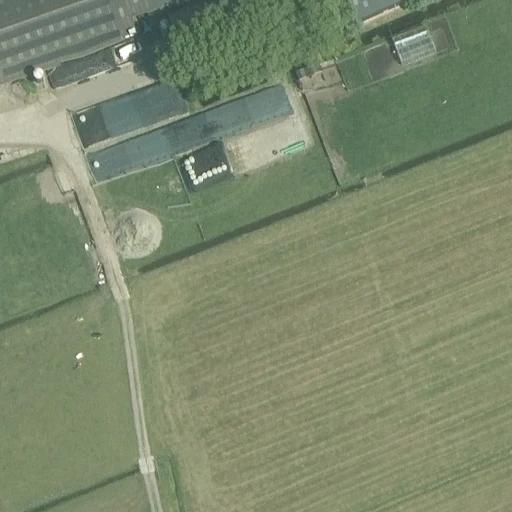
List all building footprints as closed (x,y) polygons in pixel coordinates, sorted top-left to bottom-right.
[(0,0),(0,92),(28,82),(26,78),(39,73),(137,39),(132,25),(202,0),(0,0)] [(345,0),(358,29),(421,0),(345,0)] [(229,4),(169,25),(180,56),(240,34),(229,4)] [(402,67),(436,54),(427,31),(393,43),(402,67)] [(220,118),(89,153),(96,179),(227,143),(220,118)]
